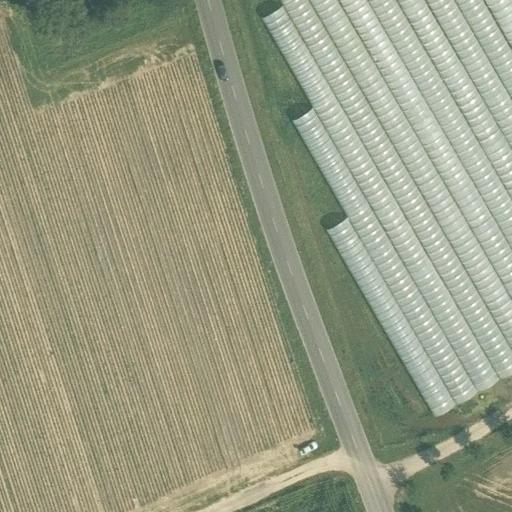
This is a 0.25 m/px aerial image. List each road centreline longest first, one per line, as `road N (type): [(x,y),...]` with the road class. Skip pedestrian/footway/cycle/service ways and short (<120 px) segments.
road 1 (tertiary): [(221,0),(388,511)]
road 2 (track): [(511,406),(379,484)]
road 3 (track): [(368,460),(250,511)]
